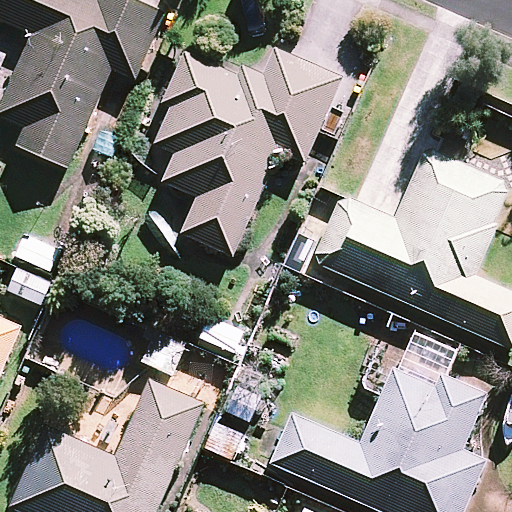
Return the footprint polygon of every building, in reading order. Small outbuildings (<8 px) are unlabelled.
[(0,0),(0,20),(34,35),(0,112),(0,116),(27,128),(18,147),(67,169),(112,68),(137,80),(165,17),(126,0),(0,0)] [(341,79),(275,49),(259,86),(187,54),(165,103),(172,107),(156,145),(177,154),(164,182),(199,198),(183,234),(234,257),(281,153),(304,163),(341,79)] [(511,188),(426,152),(396,224),(340,200),(313,264),(511,349),(511,293),(473,277),(511,188)] [(26,233),(15,256),(55,275),(65,251),(26,233)] [(54,285),(17,271),(8,295),(45,309),(54,285)] [(252,336),(208,318),(195,348),(238,367),(252,336)] [(0,377),(22,330),(0,319),(0,377)] [(188,340),(156,328),(143,364),(174,376),(188,340)] [(462,452),(486,397),(441,377),(453,350),(411,332),(362,446),(293,416),(272,465),(381,511),(464,511),(486,463),(462,452)] [(12,509),(19,511),(157,511),(204,405),(151,382),(117,460),(47,429),(12,509)] [(253,438),(215,422),(205,445),(244,460),(253,438)]
